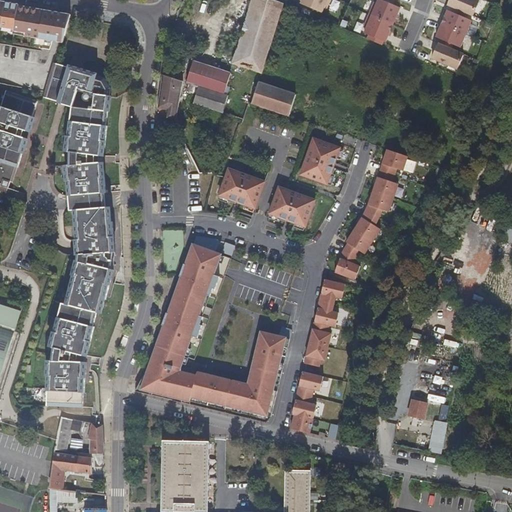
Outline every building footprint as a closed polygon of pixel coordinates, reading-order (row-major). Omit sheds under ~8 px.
[(252,0),(245,25),(232,64),(261,73),(282,5),(270,0),(252,0)] [(330,0),(302,0),(300,5),(321,14),(323,9),(326,10),(330,0)] [(378,0),(377,4),(374,3),(368,16),(392,26),(399,9),(379,0),(378,0)] [(478,3),(471,0),(449,0),(447,6),(460,11),(465,14),(472,17),(478,3)] [(0,30),(1,31),(2,28),(14,30),(14,32),(26,34),(26,37),(60,43),(63,36),(65,37),(70,18),(71,17),(19,8),(0,4),(0,30)] [(458,16),(447,12),(441,25),(465,35),(471,22),(463,18),(458,16)] [(392,26),(368,16),(363,27),(365,29),(363,34),(368,36),(366,39),(381,46),(382,42),(385,43),(392,26)] [(465,35),(441,25),(435,39),(446,43),(452,45),(459,49),(465,35)] [(444,47),(438,45),(431,59),(456,70),(463,55),(450,50),(444,47)] [(231,74),(193,61),(187,83),(199,87),(193,103),(223,113),(228,96),(224,95),(231,74)] [(68,68),(54,64),(45,92),(44,98),(58,102),(58,103),(68,106),(73,108),(67,152),(71,153),(71,166),(66,166),(69,194),(69,196),(104,193),(106,193),(103,163),(94,164),(95,156),(103,157),(108,127),(106,127),(108,112),(110,112),(112,97),(110,97),(111,89),(105,79),(97,77),(97,75),(69,67),(68,68)] [(181,82),(163,75),(159,109),(166,119),(173,121),(176,121),(181,82)] [(295,95),(258,83),(251,104),(289,116),(295,95)] [(4,108),(2,107),(0,112),(0,122),(4,124),(1,131),(0,130),(0,162),(15,168),(25,139),(19,137),(21,130),(28,132),(32,118),(31,117),(36,101),(9,93),(4,108)] [(338,148),(312,139),(297,173),(327,185),(332,174),(330,173),(333,168),(331,167),(338,148)] [(407,157),(387,150),(364,205),(357,216),(340,240),(342,241),(337,251),(331,273),(352,279),(356,264),(350,263),(352,255),(355,248),(359,251),(376,227),(371,224),(379,208),(385,211),(396,183),(390,182),(395,169),(401,171),(407,157)] [(0,186),(8,189),(11,182),(12,182),(16,169),(0,163),(0,186)] [(261,180),(225,167),(214,197),(224,201),(225,199),(231,201),(232,199),(251,206),(261,180)] [(311,199),(275,186),(264,216),(274,220),(275,218),(281,220),(282,218),(291,222),(301,225),(311,199)] [(69,196),(69,199),(69,202),(70,211),(74,210),(106,208),(105,199),(104,193),(69,196)] [(106,208),(74,210),(78,255),(79,255),(78,261),(77,261),(77,262),(70,290),(66,305),(62,304),(58,320),(51,348),(55,349),(53,362),(49,362),(48,392),(47,406),(82,408),(83,393),(84,393),(86,363),(77,363),(79,355),(87,357),(94,327),(93,327),(97,313),(101,314),(105,299),(106,300),(113,270),(104,268),(105,253),(115,252),(112,222),(111,222),(110,208),(106,208)] [(216,252),(189,242),(186,252),(190,254),(186,265),(184,265),(180,277),(182,278),(169,314),(167,313),(158,338),(160,338),(152,361),(135,392),(144,394),(145,391),(152,393),(173,398),(182,400),(225,410),(226,406),(257,414),(266,416),(271,417),(291,339),(255,330),(241,383),(190,370),(189,374),(174,369),(186,333),(192,335),(196,323),(191,321),(204,284),(210,287),(214,274),(209,272),(216,252)] [(225,242),(221,252),(231,256),(235,246),(225,242)] [(299,363),(319,368),(321,361),(322,361),(329,334),(328,333),(330,326),(334,327),(337,313),(333,312),(337,297),(340,298),(343,284),(321,278),(317,293),(299,363)] [(0,378),(21,314),(0,307),(0,378)] [(274,335),(285,338),(287,329),(276,326),(274,335)] [(433,360),(418,356),(415,367),(430,370),(433,360)] [(322,377),(297,371),(286,414),(288,414),(286,427),(310,433),(316,405),(312,404),(315,390),(319,391),(322,377)] [(442,398),(438,416),(445,417),(448,400),(442,398)] [(427,404),(412,400),(408,415),(423,419),(427,404)] [(72,420),(61,418),(56,439),(55,445),(54,445),(54,450),(64,451),(66,451),(70,432),(72,420)] [(82,422),(72,420),(70,432),(80,434),(82,422)] [(445,424),(436,421),(429,452),(439,453),(440,448),(445,424)] [(103,426),(82,422),(80,434),(82,438),(90,440),(90,454),(104,455),(103,426)] [(335,439),(338,425),(331,423),(328,437),(335,439)] [(285,511),(196,511),(197,511),(205,511),(207,442),(166,442),(165,511),(175,511),(174,511),(310,511),(311,472),(286,471),(285,511)] [(63,455),(53,453),(51,468),(64,470),(92,474),(92,468),(90,468),(90,459),(63,455)] [(64,470),(51,468),(48,488),(49,488),(61,490),(64,470)] [(61,490),(49,488),(49,511),(56,511),(56,502),(77,503),(76,492),(61,490)] [(105,497),(80,493),(80,498),(105,502),(105,497)]
